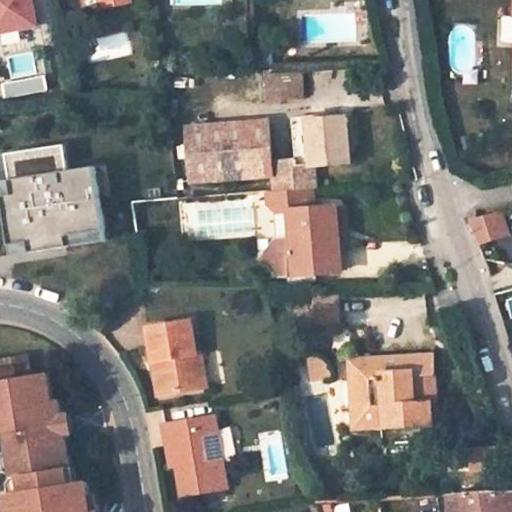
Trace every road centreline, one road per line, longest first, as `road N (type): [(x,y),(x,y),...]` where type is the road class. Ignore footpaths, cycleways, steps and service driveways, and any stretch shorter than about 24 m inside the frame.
road 1 (residential): [(511,389),(421,107),(406,0)]
road 2 (unclassified): [(147,511),(131,420),(108,369),(51,322),(0,307)]
